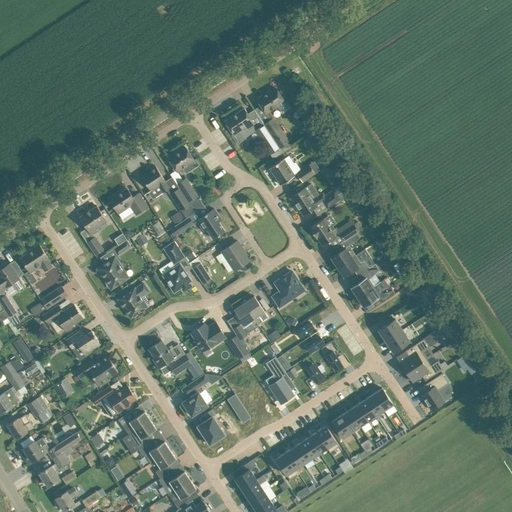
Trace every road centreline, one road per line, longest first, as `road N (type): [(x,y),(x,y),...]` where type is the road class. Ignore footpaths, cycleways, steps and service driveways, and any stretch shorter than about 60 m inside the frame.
road 1 (tertiary): [(0,220),(299,22)]
road 2 (residential): [(207,466),(376,360)]
road 3 (residential): [(40,215),(195,114)]
road 4 (residential): [(124,344),(167,314),(217,301),(267,265)]
road 5 (residential): [(195,114),(309,36),(299,22)]
road 6 (residential): [(124,344),(40,215)]
road 7 (residential): [(207,466),(124,344)]
road 8 (residential): [(376,360),(299,245)]
